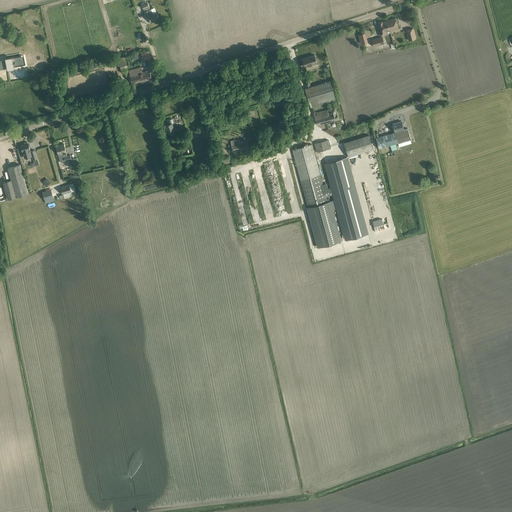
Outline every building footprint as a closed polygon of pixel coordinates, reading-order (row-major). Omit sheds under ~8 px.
[(149,6),(143,9),(145,12),(147,17),(148,16),(151,22),(155,20),(154,19),(158,18),(156,13),(156,12),(153,13),(151,9),(149,6)] [(395,18),(387,21),(390,31),(398,28),(395,18)] [(382,21),(379,22),(379,24),(381,31),(379,31),(380,36),(387,34),(386,31),(390,31),(387,21),(382,22),(382,21)] [(408,40),(416,38),(414,28),(405,30),(408,40)] [(361,43),(367,42),(365,33),(359,35),(361,43)] [(372,40),(374,47),(384,44),(383,37),(372,40)] [(143,61),(151,59),(150,52),(142,54),(143,61)] [(2,57),(0,57),(0,64),(4,64),(4,66),(12,64),(11,62),(19,60),(17,53),(9,55),(9,54),(2,55),(2,57)] [(301,64),(303,63),(305,67),(317,63),(314,55),(302,58),(302,59),(300,60),(301,64)] [(121,70),(130,67),(127,57),(118,59),(121,70)] [(151,79),(150,74),(149,70),(142,72),(141,67),(129,70),(132,84),(151,79)] [(303,76),(305,84),(306,88),(305,88),(311,107),(326,102),(327,103),(328,103),(328,102),(336,100),(330,81),(311,87),(309,82),(310,82),(308,74),(303,76)] [(50,84),(44,86),(47,95),(45,95),(47,104),(48,104),(50,110),(53,109),(51,103),(56,101),(53,93),(50,84)] [(239,106),(237,105),(230,112),(232,114),(239,106)] [(339,119),(337,114),(337,112),(335,107),(327,110),(313,113),(317,125),(339,119)] [(167,119),(168,124),(165,125),(168,134),(179,131),(178,128),(174,129),(172,123),(174,122),(172,118),(167,119)] [(398,143),(411,140),(409,135),(407,128),(404,129),(403,126),(402,121),(393,124),(395,132),(376,138),(379,148),(385,146),(394,143),(398,143)] [(202,136),(207,134),(212,133),(211,128),(206,129),(201,130),(202,136)] [(344,131),(336,136),(338,140),(347,135),(344,131)] [(368,135),(344,142),(348,157),(373,149),(368,135)] [(249,151),(247,140),(240,141),(240,139),(230,141),(232,152),(244,149),(245,152),(249,151)] [(329,139),(314,143),(317,152),(331,148),(331,147),(329,139)] [(28,143),(21,145),(22,151),(23,151),(25,158),(32,156),(33,159),(34,159),(34,161),(38,160),(37,158),(35,150),(30,151),(30,149),(28,143)] [(63,157),(64,157),(65,161),(71,159),(70,155),(67,156),(65,149),(64,144),(56,146),(58,153),(59,156),(62,155),(63,157)] [(312,144),(292,149),(308,207),(306,207),(317,248),(342,241),(331,201),(327,202),(312,144)] [(229,163),(228,156),(217,158),(218,165),(229,163)] [(368,234),(347,157),(324,163),(345,240),(368,234)] [(28,194),(21,169),(20,164),(8,168),(9,172),(11,180),(3,182),(8,199),(28,194)] [(64,197),(63,195),(64,198),(72,196),(71,192),(73,192),(72,188),(74,188),(73,183),(69,184),(60,187),(63,194),(59,195),(60,198),(64,197)] [(43,192),(44,198),(45,200),(50,198),(51,199),(52,199),(51,198),(53,198),(51,190),(43,192)]
